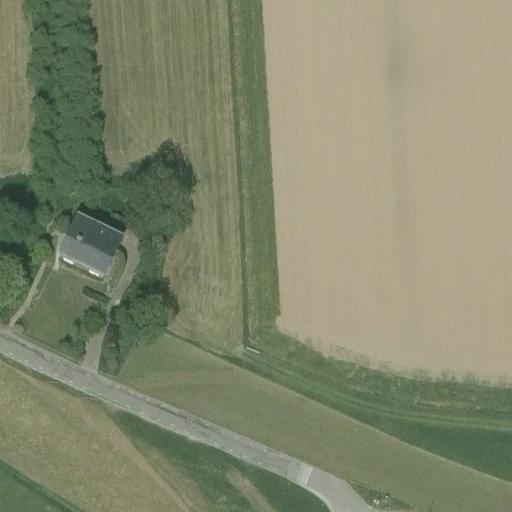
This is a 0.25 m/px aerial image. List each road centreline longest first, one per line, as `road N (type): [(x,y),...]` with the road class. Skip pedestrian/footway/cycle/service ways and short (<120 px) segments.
road 1 (unclassified): [(350,511),(309,477),(0,343)]
road 2 (track): [(163,418),(259,511)]
